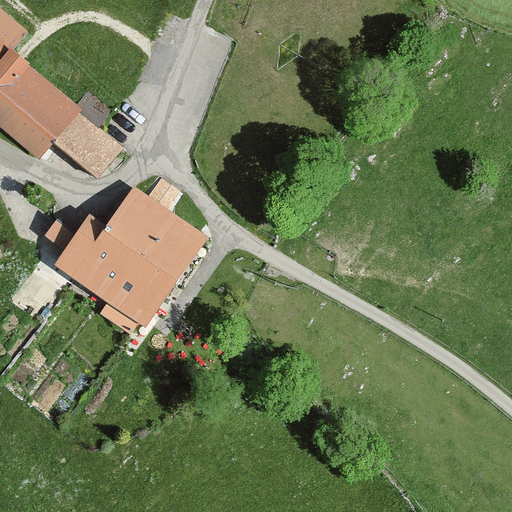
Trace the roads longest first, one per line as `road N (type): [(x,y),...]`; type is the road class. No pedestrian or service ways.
road 1 (unclassified): [(155,140),(230,229),(511,401)]
road 2 (unclassified): [(0,147),(89,186),(132,171),(155,140)]
road 3 (unclassified): [(155,140),(206,0)]
